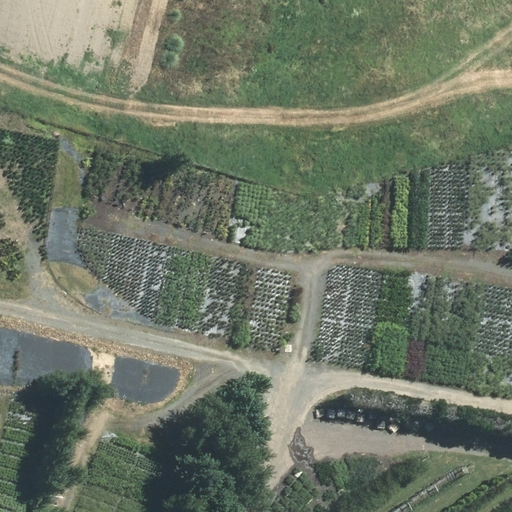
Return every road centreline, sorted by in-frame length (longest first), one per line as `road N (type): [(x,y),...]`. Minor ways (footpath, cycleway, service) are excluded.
road 1 (track): [(511,413),(283,375),(0,308)]
road 2 (track): [(240,511),(325,263),(364,257),(511,278)]
